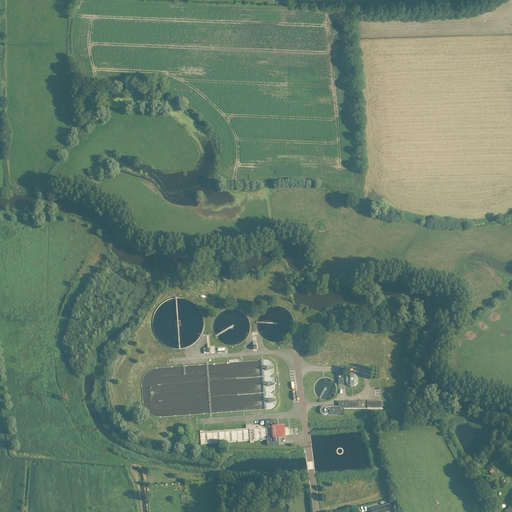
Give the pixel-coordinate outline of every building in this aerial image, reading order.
[(357,374),(348,374),(348,386),(356,386),(357,374)] [(381,409),(381,402),(367,402),(358,402),(343,402),(338,402),(338,407),(324,407),(323,407),(321,408),(320,410),(320,411),(320,413),(321,414),(323,415),(324,415),(329,415),(341,415),(344,415),(344,409),(358,409),(367,409),(381,409)] [(200,432),(201,445),(213,444),(225,443),(226,443),(238,442),(250,441),(250,443),(253,443),(253,441),(260,440),(260,441),(267,440),(267,446),(279,445),(278,439),(285,438),(285,435),(290,435),(289,429),(285,429),(284,429),(284,426),(277,427),(277,420),(265,421),(266,427),(254,428),(252,428),(251,425),(246,426),(246,429),(237,430),(237,429),(237,430),(225,431),(225,430),(224,430),(224,431),(212,431),(200,432)] [(490,458),(497,450),(496,448),(488,456),(490,458)] [(502,484),(498,480),(495,482),(493,484),(497,488),(502,484)]
